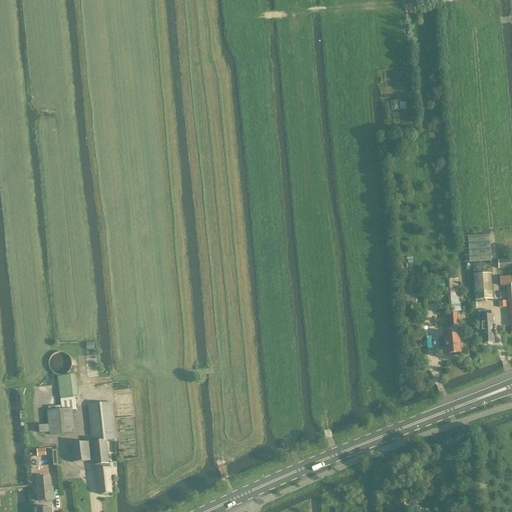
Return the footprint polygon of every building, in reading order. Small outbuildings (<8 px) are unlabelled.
[(499,269),(511,268),(511,260),(498,262),(499,269)] [(475,301),(492,299),(490,274),(480,274),(473,275),(475,301)] [(511,277),(499,279),(500,286),(506,286),(507,302),(507,306),(509,305),(510,314),(510,322),(511,334),(511,333),(511,277)] [(457,279),(446,281),(447,297),(450,315),(449,315),(450,327),(451,327),(452,337),(446,337),(447,355),(460,354),(459,336),(458,336),(458,327),(457,314),(457,312),(461,312),(457,279)] [(418,314),(415,280),(401,282),(404,315),(418,314)] [(483,344),(494,343),(492,315),(491,315),(491,311),(478,312),(479,321),(481,321),(483,344)] [(407,332),(423,331),(422,323),(406,325),(407,332)] [(71,367),(71,365),(71,362),(71,360),(68,357),(67,356),(65,354),(63,354),(61,353),(59,353),(57,354),(54,355),(53,356),(50,360),(49,362),(49,364),(49,367),(50,369),(50,370),(52,372),(54,374),(56,375),(57,376),(60,376),(62,376),(64,375),(67,374),(68,372),(70,371),(71,369),(71,367)] [(75,398),(77,397),(74,375),(57,377),(60,400),(75,398)] [(48,411),(47,411),(47,413),(48,425),(49,432),(50,435),(72,433),(72,431),(74,431),(72,410),(76,410),(75,398),(60,400),(61,406),(61,410),(48,411)] [(111,404),(88,407),(95,466),(99,466),(100,470),(97,470),(100,495),(112,494),(109,471),(115,470),(116,470),(115,464),(108,465),(106,442),(115,441),(111,404)] [(88,443),(71,445),(73,464),(90,462),(88,443)] [(460,448),(429,460),(432,469),(450,462),(449,460),(462,455),(460,448)] [(45,449),(36,450),(37,457),(46,456),(45,449)] [(56,451),(48,452),(49,466),(57,465),(56,451)] [(415,479),(403,480),(404,497),(416,496),(415,479)] [(56,511),(56,502),(39,503),(40,511),(56,511)]
